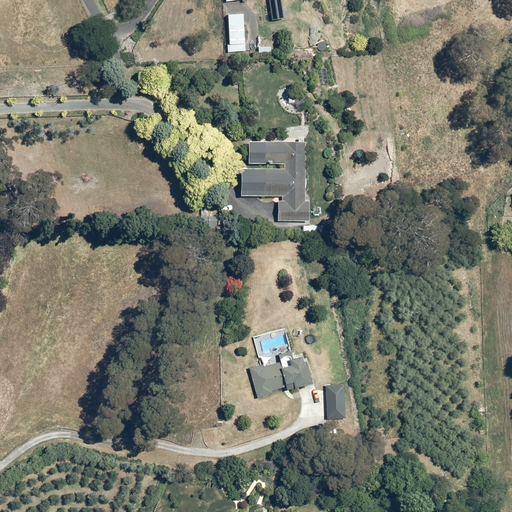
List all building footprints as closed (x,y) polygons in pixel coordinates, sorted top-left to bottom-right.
[(225,0),(226,2),(241,1),(241,3),(246,3),(246,0),(267,0),(270,21),(282,20),(280,0),(225,0)] [(225,15),(227,53),(244,52),(242,14),(225,15)] [(270,46),(257,45),(257,55),(270,55),(270,46)] [(276,201),(276,222),(302,222),(302,233),(309,233),(310,190),(303,190),(305,143),(257,142),(256,165),(283,165),(283,169),(256,169),(255,197),(281,197),(281,201),(276,201)] [(302,357),(287,360),(286,356),(277,358),(278,362),(260,367),(259,364),(248,367),(256,398),(272,394),(271,391),(283,387),(284,391),(309,385),(302,357)] [(322,391),(323,419),(341,419),(340,390),(322,391)]
